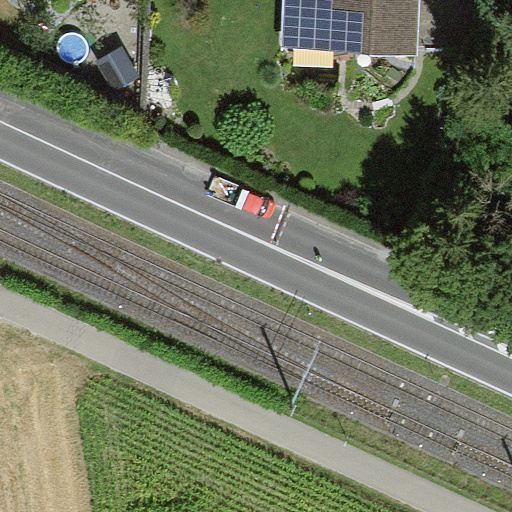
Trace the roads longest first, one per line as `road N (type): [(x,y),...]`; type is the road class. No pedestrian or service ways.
road 1 (primary): [(0,116),(511,345)]
road 2 (track): [(0,303),(458,511)]
